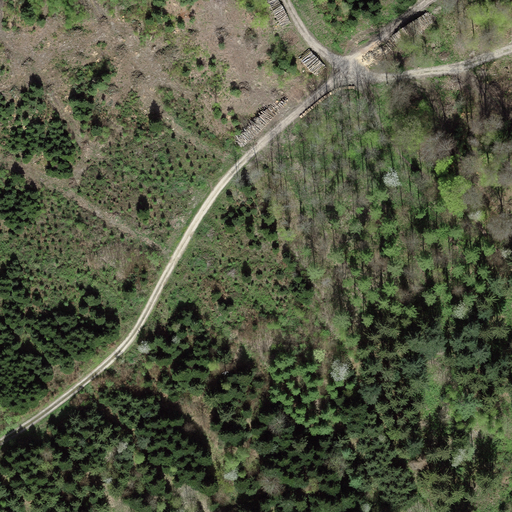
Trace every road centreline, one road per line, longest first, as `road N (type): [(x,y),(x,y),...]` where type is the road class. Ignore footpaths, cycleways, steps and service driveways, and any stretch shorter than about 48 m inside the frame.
road 1 (track): [(0,439),(117,349),(252,145),(427,0)]
road 2 (track): [(511,51),(418,74),(340,73)]
